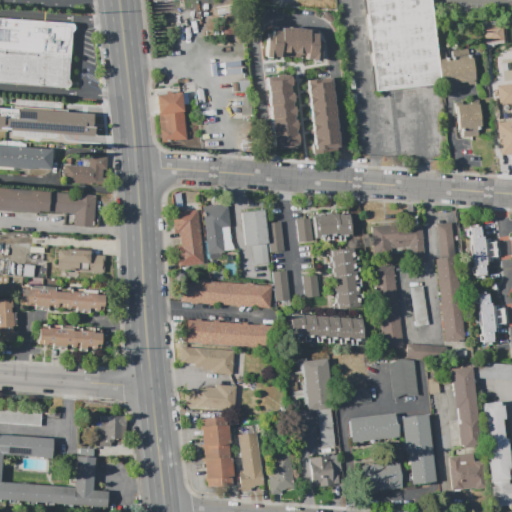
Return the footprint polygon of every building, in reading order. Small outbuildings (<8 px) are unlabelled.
[(364,0),(429,0),(435,50),(469,46),(473,80),(439,84),(375,91),(364,0)] [(0,18),(0,49),(68,55),(70,32),(71,32),(72,24),(0,18)] [(482,42),(502,41),(501,25),(482,26),(482,42)] [(279,31),(280,28),(293,29),(291,57),(283,57),(284,53),(278,53),(279,31)] [(306,54),(299,54),(299,58),(291,57),(293,29),(307,30),(307,33),(306,54)] [(278,53),(278,57),(273,57),(273,59),(263,58),(264,35),(270,35),(270,30),(279,31),(278,53)] [(307,33),(316,33),(315,40),(320,41),(319,61),(305,60),(306,54),(307,33)] [(0,82),(65,87),(67,86),(68,83),(67,81),(66,79),(68,55),(0,49),(0,82)] [(247,79),(223,81),(223,76),(247,73),(247,79)] [(266,92),(265,77),(274,76),(274,75),(282,75),(287,75),(287,77),(288,77),(289,85),(288,86),(288,89),(266,92)] [(306,95),(304,80),(329,78),(330,92),(306,95)] [(248,80),(250,92),(239,93),(238,81),(248,80)] [(511,83),(511,153),(500,155),(496,123),(511,121),(511,112),(511,103),(498,104),(496,85),(511,83)] [(268,106),(266,92),(288,89),(289,93),(290,93),(291,102),(290,102),(290,103),(268,106)] [(155,95),(160,142),(185,139),(182,104),(188,104),(187,93),(181,93),(181,92),(171,93),(170,90),(164,91),(165,94),(155,95)] [(330,92),(332,105),(307,108),(306,95),(330,92)] [(244,114),(242,99),(251,98),(252,113),(244,114)] [(269,119),(268,106),(290,103),(290,107),(292,107),(293,115),(291,116),(291,117),(269,119)] [(454,106),(457,106),(457,105),(475,103),(475,104),(478,104),(480,128),(476,129),(477,136),(462,137),(462,130),(457,131),(454,106)] [(332,105),(333,119),(309,122),(307,108),(332,105)] [(92,137),(0,130),(0,107),(91,114),(91,127),(93,128),(92,137)] [(271,133),(269,119),(291,117),(292,121),(293,120),(294,129),(293,129),(293,131),(271,133)] [(333,119),(335,132),(310,135),(309,122),(333,119)] [(293,131),(293,134),(295,134),(296,143),(294,143),(294,145),(294,149),(278,150),(278,147),(273,147),(271,133),(293,131)] [(335,132),(336,147),(334,147),(335,152),(312,154),(310,135),(335,132)] [(0,145),(52,149),(50,170),(0,166),(0,145)] [(91,155),(109,157),(108,171),(104,170),(103,185),(66,183),(67,165),(90,167),(91,155)] [(0,208),(74,215),(73,226),(93,228),(96,196),(0,187),(0,208)] [(201,206),(226,203),(229,227),(228,227),(230,242),(232,242),(233,250),(223,251),(223,252),(217,253),(217,257),(209,258),(209,254),(207,254),(201,206)] [(263,210),(269,263),(253,265),(250,244),(243,245),(240,213),(263,210)] [(197,211),(202,263),(176,266),(174,246),(180,245),(178,233),(174,234),(172,213),(197,211)] [(335,213),(347,212),(350,237),(343,238),(343,240),(338,241),(337,236),(335,213)] [(337,236),(330,237),(331,239),(326,240),(323,215),(335,213),(337,236)] [(326,240),(322,240),(321,237),(314,237),(312,216),(323,215),(326,240)] [(297,241),(295,219),(310,218),(313,239),(297,241)] [(279,222),(282,251),(270,253),(266,224),(279,222)] [(444,341),(435,259),(439,259),(435,224),(451,222),(464,339),(444,341)] [(423,262),(410,263),(408,245),(389,247),(390,255),(372,256),(370,226),(401,224),(401,227),(421,225),(423,262)] [(471,252),(469,236),(467,236),(466,230),(469,229),(468,227),(481,225),(482,238),(490,238),(490,242),(497,241),(498,249),(471,252)] [(328,250),(352,247),(353,255),(355,254),(356,259),(353,259),(354,266),(357,265),(358,271),(355,271),(355,277),(358,277),(359,287),(356,288),(357,294),(359,294),(360,299),(358,299),(358,306),(335,308),(328,250)] [(104,255),(103,273),(57,270),(58,261),(56,261),(57,250),(66,250),(66,249),(90,250),(90,254),(104,255)] [(498,249),(499,256),(492,257),(492,262),(485,262),(487,276),(475,277),(474,274),(471,274),(470,268),(473,267),(471,252),(498,249)] [(34,265),(33,276),(24,275),(25,264),(34,265)] [(392,265),(402,347),(383,349),(373,267),(392,265)] [(210,271),(220,270),(221,277),(211,278),(210,271)] [(272,271),(285,270),(289,301),(275,303),(272,271)] [(304,299),(301,274),(317,273),(320,297),(304,299)] [(269,308),(181,302),(182,280),(271,285),(269,308)] [(29,285),(54,287),(54,291),(70,293),(71,288),(95,290),(95,295),(103,295),(102,311),(88,310),(88,313),(74,312),(75,308),(47,306),(47,311),(34,309),(34,304),(28,304),(20,304),(21,289),(29,290),(29,285)] [(408,288),(421,286),(427,325),(414,327),(408,288)] [(479,319),(477,303),(475,303),(474,296),(477,296),(477,294),(489,292),(490,305),(498,304),(498,309),(504,308),(505,315),(479,319)] [(0,299),(6,299),(6,303),(12,303),(12,308),(10,308),(10,313),(14,313),(15,326),(10,326),(11,331),(12,331),(13,336),(10,336),(11,341),(0,341),(0,299)] [(288,316),(301,314),(302,316),(314,314),(314,316),(325,315),(326,317),(337,316),(337,318),(348,317),(348,319),(354,318),(354,319),(360,318),(363,340),(355,341),(355,344),(348,345),(348,341),(346,342),(346,339),(337,340),(337,338),(331,339),(332,343),(327,344),(326,337),(320,337),(320,342),(314,343),(313,336),(309,336),(309,341),(303,342),(302,336),(297,336),(298,340),(291,341),(288,316)] [(505,315),(506,323),(500,323),(500,328),(493,329),(494,342),(482,343),(482,341),(479,341),(478,334),(481,334),(479,319),(505,315)] [(182,342),(183,320),(275,326),(274,348),(182,342)] [(39,328),(47,329),(47,328),(59,329),(59,325),(72,326),(72,328),(80,328),(80,327),(100,329),(99,348),(86,347),(85,350),(78,350),(78,346),(74,345),(74,349),(69,349),(70,345),(65,345),(64,349),(51,348),(52,344),(46,343),(46,346),(42,346),(42,343),(38,343),(39,328)] [(405,357),(406,343),(445,346),(444,360),(405,357)] [(180,347),(233,351),(232,374),(210,373),(210,368),(193,366),(193,364),(179,363),(180,347)] [(306,410),(301,362),(325,359),(335,446),(320,448),(316,409),(306,410)] [(412,359),(416,392),(391,395),(387,362),(412,359)] [(511,379),(511,363),(474,362),(473,378),(511,379)] [(449,369),(470,367),(479,445),(459,448),(454,408),(453,408),(449,369)] [(352,390),(344,391),(343,384),(351,383),(352,390)] [(181,406),(182,391),(196,392),(196,388),(204,389),(204,387),(214,388),(214,384),(236,386),(234,410),(181,406)] [(370,402),(337,406),(336,392),(368,389),(370,402)] [(481,403),(499,402),(500,406),(502,406),(504,418),(501,419),(503,438),(506,438),(510,468),(507,469),(508,483),(511,482),(511,503),(492,506),(481,403)] [(0,423),(0,405),(41,409),(40,426),(0,423)] [(350,443),(347,419),(394,413),(397,437),(350,443)] [(400,418),(426,414),(434,482),(410,485),(407,454),(404,454),(400,418)] [(99,416),(126,416),(126,426),(124,426),(124,440),(111,440),(111,447),(99,447),(99,437),(96,437),(96,426),(99,426),(99,416)] [(200,419),(225,417),(225,425),(227,424),(229,443),(227,443),(229,458),(230,458),(232,475),(230,476),(231,484),(207,486),(206,481),(205,481),(203,461),(204,460),(203,449),(201,449),(199,428),(201,427),(200,419)] [(236,435),(255,432),(263,485),(250,487),(251,490),(240,491),(237,472),(241,471),(236,435)] [(0,435),(51,439),(49,457),(1,454),(0,468),(0,482),(73,487),(75,456),(94,458),(92,490),(106,491),(105,507),(0,499),(0,435)] [(448,455),(472,452),(473,461),(483,460),(486,487),(452,491),(448,455)] [(308,458),(337,454),(341,477),(338,478),(339,483),(318,486),(318,483),(312,484),(308,458)] [(288,455),(293,487),(279,489),(280,492),(270,494),(267,475),(271,474),(269,458),(288,455)] [(396,462),(399,489),(362,493),(359,466),(396,462)]
